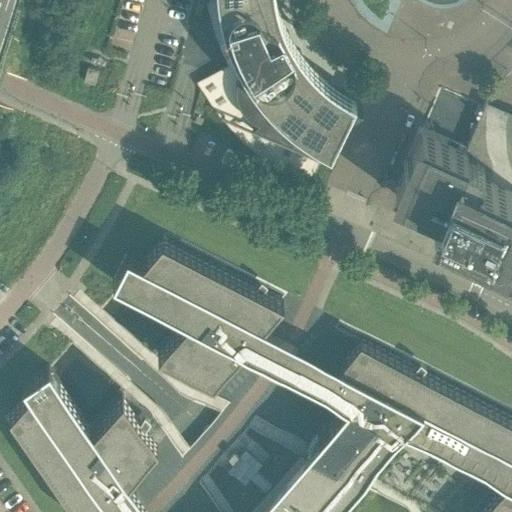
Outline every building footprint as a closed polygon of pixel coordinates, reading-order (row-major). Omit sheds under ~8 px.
[(216,0),(219,1),(222,12),(225,24),(229,35),(234,46),(239,57),(196,80),(200,87),(213,107),(216,112),(217,113),(239,139),(247,146),(267,163),(275,169),(292,180),(307,187),(335,130),(343,115),(361,102),(352,98),(351,97),(353,93),(352,92),(350,91),(348,90),(335,82),(330,79),(315,66),(314,65),(301,50),(299,48),(289,32),(288,30),(280,12),(279,10),(276,0),(216,0)] [(349,0),(352,5),(359,14),(367,21),(376,28),(386,33),(400,1),(399,0),(349,0)] [(91,82),(94,83),(98,69),(96,69),(87,66),(86,70),(83,80),(87,81),(91,82)] [(511,109),(486,98),(483,104),(478,102),(473,113),(478,115),(476,119),(478,120),(484,124),(482,131),(471,130),(469,136),(469,140),(467,140),(464,147),(421,128),(395,188),(408,194),(399,215),(414,222),(414,223),(511,265),(511,109)] [(511,511),(511,414),(359,337),(357,339),(281,300),(283,298),(161,236),(142,259),(126,251),(112,279),(186,317),(148,361),(178,389),(220,410),(205,428),(189,446),(164,409),(131,379),(91,425),(48,363),(22,381),(28,388),(8,411),(80,511),(326,511),(362,471),(442,511),(511,511)]
